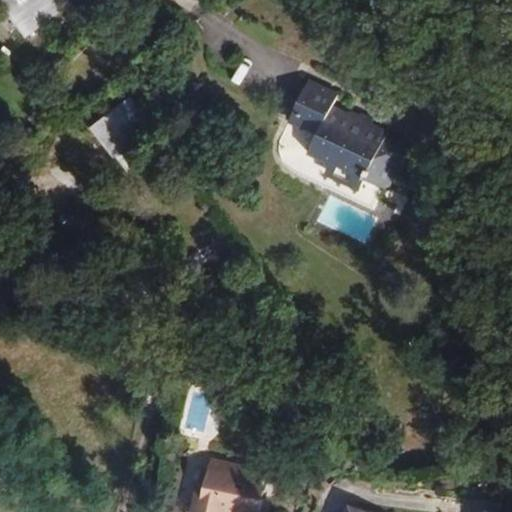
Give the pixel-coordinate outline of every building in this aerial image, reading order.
[(52,0),(0,0),(0,2),(27,37),(61,11),(52,0)] [(123,60),(136,69),(145,54),(133,46),(123,60)] [(308,81),(288,120),(317,134),(308,152),(331,163),(325,173),(359,191),(366,177),(389,188),(410,146),(332,106),(338,95),(308,81)] [(130,97),(91,126),(122,167),(141,152),(135,143),(142,137),(131,121),(142,113),(130,97)] [(211,241),(174,263),(189,287),(225,266),(211,241)] [(259,511),(266,471),(210,458),(205,486),(196,484),(191,511),(259,511)] [(502,511),(503,503),(469,501),(467,511),(502,511)]
